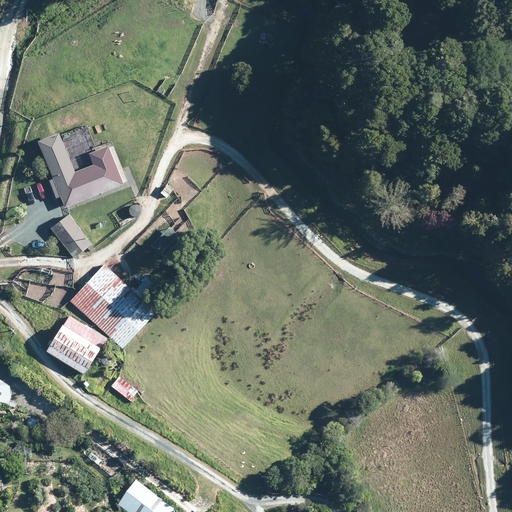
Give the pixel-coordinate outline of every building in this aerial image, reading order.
[(60,196),(65,208),(128,181),(112,145),(89,154),(93,164),(76,172),(59,132),(38,141),(53,178),(49,180),(56,198),(60,196)] [(92,244),(70,216),(53,229),(75,257),(92,244)] [(167,227),(151,245),(160,253),(177,235),(167,227)] [(103,265),(70,301),(122,348),(155,313),(103,265)] [(69,315),(47,350),(84,373),(106,338),(69,315)] [(140,392),(118,376),(110,386),(133,402),(140,392)] [(12,386),(0,377),(0,401),(13,400),(12,386)] [(178,511),(179,511),(135,479),(116,504),(127,511),(178,511)]
